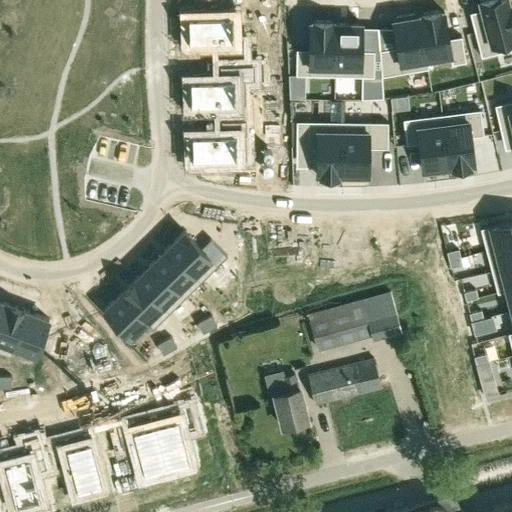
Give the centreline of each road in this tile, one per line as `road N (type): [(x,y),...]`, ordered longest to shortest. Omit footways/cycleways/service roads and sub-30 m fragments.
road 1 (residential): [(159,182),(351,203),(511,183)]
road 2 (unclassified): [(188,511),(511,427)]
road 3 (residential): [(155,0),(165,149),(159,182)]
road 4 (residential): [(159,182),(147,222),(100,263),(76,271)]
